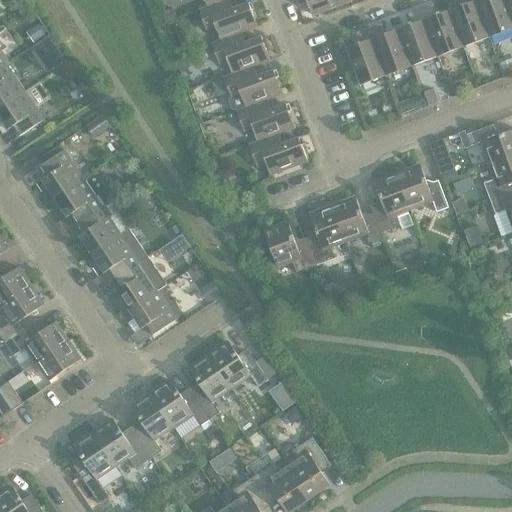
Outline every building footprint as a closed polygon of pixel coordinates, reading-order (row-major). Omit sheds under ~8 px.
[(237,34),(238,35),(258,27),(249,4),(229,11),(225,1),(225,0),(208,7),(199,10),(206,31),(216,28),(220,40),(237,34)] [(350,0),(296,0),(299,6),(310,2),(315,16),(351,3),(350,0)] [(450,11),(463,47),(489,38),(475,0),(461,0),(464,6),(450,11)] [(475,0),(489,38),(511,29),(511,20),(504,0),(475,0)] [(463,47),(450,11),(437,16),(432,5),(420,10),(438,57),(463,47)] [(173,9),(164,12),(167,21),(177,18),(173,9)] [(398,30),(412,66),(438,57),(420,10),(408,14),(412,25),(398,30)] [(38,24),(28,32),(35,42),(45,34),(38,24)] [(368,29),(386,76),(412,66),(398,30),(385,35),(381,24),(368,29)] [(386,76),(368,29),(356,33),(360,45),(346,50),(359,86),(386,76)] [(228,62),(233,74),(250,68),(250,69),(270,61),(261,38),(241,45),(238,35),(237,34),(220,40),(220,41),(211,44),(219,65),(228,62)] [(49,36),(33,46),(43,60),(59,49),(49,36)] [(189,52),(175,58),(180,73),(189,69),(193,61),(189,52)] [(511,59),(499,64),(503,76),(511,72),(511,59)] [(0,109),(25,92),(6,64),(0,68),(0,109)] [(224,77),(231,99),(229,100),(229,103),(231,110),(233,111),(236,111),(245,108),(262,102),(263,102),(283,95),(274,71),(254,79),(250,69),(250,68),(233,74),(224,77)] [(434,89),(425,92),(429,105),(437,102),(439,102),(434,89)] [(44,121),(43,120),(47,117),(40,106),(36,109),(25,92),(0,109),(0,118),(8,131),(14,127),(20,137),(44,121)] [(410,100),(399,104),(403,115),(414,111),(410,100)] [(253,129),(258,142),(275,135),(275,136),(295,129),(286,105),(266,113),(263,102),(262,102),(245,108),(236,111),(244,133),(253,129)] [(102,117),(94,123),(101,134),(110,127),(103,116),(102,117)] [(490,165),(511,157),(511,131),(497,136),(493,125),(466,136),(467,139),(464,140),(467,148),(470,147),(482,143),(490,165)] [(279,146),(275,136),(275,135),(258,142),(249,145),(257,166),(266,163),(270,176),(308,162),(299,139),(279,146)] [(435,141),(443,179),(457,176),(449,138),(435,141)] [(54,199),(89,176),(88,173),(82,177),(64,151),(40,167),(47,177),(42,181),(54,199)] [(491,203),(511,195),(511,157),(490,165),(495,180),(484,184),(491,203)] [(420,165),(397,174),(410,210),(432,201),(437,213),(448,208),(438,181),(427,185),(420,165)] [(371,206),(373,214),(381,233),(400,226),(401,229),(416,224),(410,210),(397,174),(374,182),(382,202),(371,206)] [(79,224),(102,208),(85,182),(91,178),(89,176),(54,199),(67,218),(72,214),(79,224)] [(511,195),(491,203),(495,215),(506,211),(511,225),(511,195)] [(332,206),(346,242),(368,234),(372,245),(384,241),(381,233),(373,214),(363,218),(355,198),(332,206)] [(306,239),(316,266),(336,259),(331,247),(346,242),(332,206),(309,215),(317,235),(306,239)] [(102,208),(79,224),(85,233),(79,236),(92,255),(127,231),(125,229),(119,233),(102,208)] [(316,266),(306,239),(295,243),(288,223),(264,232),(277,267),(292,262),(297,273),(316,266)] [(127,231),(92,255),(104,274),(110,270),(116,279),(140,263),(123,238),(129,234),(127,231)] [(182,235),(170,243),(178,255),(190,247),(183,236),(182,235)] [(140,263),(116,279),(122,289),(117,292),(129,311),(158,291),(140,263)] [(0,308),(32,287),(19,268),(0,280),(0,308)] [(406,269),(395,273),(397,276),(399,282),(409,278),(406,269)] [(356,275),(345,280),(350,293),(361,289),(356,275)] [(213,282),(203,288),(212,302),(222,296),(213,282)] [(0,330),(0,337),(5,345),(26,330),(20,321),(44,305),(32,287),(0,308),(10,324),(0,330)] [(158,291),(129,311),(142,330),(147,326),(154,336),(178,320),(158,291)] [(36,363),(69,341),(56,323),(32,339),(26,330),(5,345),(13,357),(26,348),(36,363)] [(69,341),(36,363),(49,382),(81,360),(69,341)] [(208,355),(231,389),(251,377),(258,388),(268,381),(266,378),(260,369),(254,360),(244,367),(228,342),(208,355)] [(196,399),(210,420),(220,413),(212,402),(231,389),(208,355),(189,368),(205,393),(196,399)] [(268,363),(260,369),(266,378),(274,372),(268,363)] [(151,394),(174,428),(193,415),(200,426),(210,420),(196,399),(186,405),(170,381),(151,394)] [(8,382),(0,387),(0,391),(13,411),(23,404),(8,382)] [(0,413),(3,418),(13,411),(0,391),(0,413)] [(138,438),(152,459),(162,452),(155,441),(174,428),(151,394),(131,407),(148,431),(138,438)] [(295,407),(285,414),(292,425),(303,418),(295,407)] [(93,433),(116,467),(128,459),(136,470),(152,459),(138,438),(129,444),(112,420),(93,433)] [(116,467),(93,433),(74,446),(90,470),(80,477),(99,504),(109,498),(97,480),(116,467)] [(287,467),(309,500),(330,486),(318,469),(328,462),(312,438),(293,451),(299,459),(287,467)] [(251,479),(268,503),(277,497),(286,511),(291,511),(309,500),(287,467),(275,475),(270,467),(251,479)] [(227,507),(230,511),(260,511),(259,509),(268,503),(251,479),(233,491),(239,499),(227,507)] [(0,495),(0,511),(42,511),(31,495),(21,502),(12,487),(0,495)] [(127,511),(122,502),(105,511),(127,511)]
